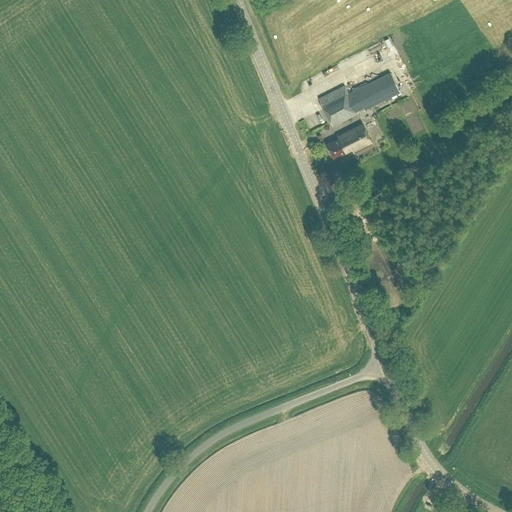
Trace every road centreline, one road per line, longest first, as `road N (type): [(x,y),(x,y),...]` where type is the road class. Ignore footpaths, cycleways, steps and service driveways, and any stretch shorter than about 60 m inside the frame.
road 1 (tertiary): [(384,366),(240,0)]
road 2 (unclassified): [(147,511),(200,446),(384,366)]
road 3 (tertiary): [(493,511),(427,460),(384,366)]
